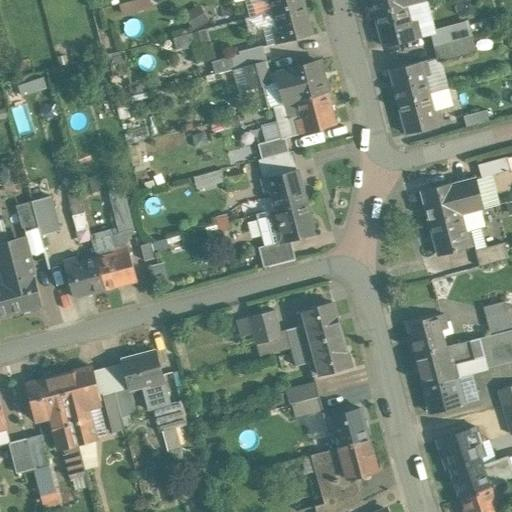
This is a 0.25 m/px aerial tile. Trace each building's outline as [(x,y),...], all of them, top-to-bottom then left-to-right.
[(303,0),(250,0),(251,3),(262,0),(270,0),(273,10),(304,2),(303,0)] [(371,0),(375,14),(406,6),(425,1),(424,0),(371,0)] [(304,2),(273,10),(278,25),(271,27),(275,42),(312,32),(304,2)] [(406,6),(375,14),(383,45),(419,35),(416,22),(410,23),(406,6)] [(470,36),(435,45),(439,58),(473,49),(470,36)] [(264,46),(241,52),(244,65),(268,59),(264,46)] [(319,60),(277,71),(285,102),(327,91),(319,60)] [(426,60),(389,70),(398,102),(429,94),(424,76),(430,74),(426,60)] [(21,94),(47,87),(44,76),(18,83),(21,94)] [(285,102),(274,105),(282,136),(285,135),(285,136),(299,133),(336,123),(327,91),(285,102)] [(429,94),(398,102),(406,133),(443,124),(439,109),(433,111),(432,107),(441,105),(437,91),(429,94)] [(486,109),(463,115),(466,127),(489,121),(486,109)] [(282,136),(258,142),(262,157),(289,150),(285,136),(285,135),(282,136)] [(507,155),(479,162),(482,175),(511,168),(507,155)] [(298,168),(261,178),(265,191),(271,190),(276,208),(276,209),(307,200),(298,168)] [(198,189),(225,186),(223,170),(196,172),(198,189)] [(246,171),(226,176),(229,189),(249,184),(246,171)] [(475,176),(458,181),(462,195),(456,197),(460,214),(480,209),(483,208),(475,176)] [(458,181),(421,191),(429,222),(460,214),(456,197),(462,195),(458,181)] [(80,189),(67,192),(73,213),(85,210),(80,189)] [(125,191),(109,194),(117,226),(119,232),(123,231),(134,228),(125,191)] [(51,195),(31,200),(38,225),(40,235),(56,231),(50,208),(54,207),(51,195)] [(31,200),(16,204),(22,229),(38,225),(31,200)] [(307,200),(276,209),(276,208),(257,213),(265,244),(278,241),(278,242),(291,238),(315,232),(307,200)] [(480,209),(460,214),(465,232),(471,230),(474,244),(473,245),(475,249),(486,246),(482,228),(484,224),(480,209)] [(460,214),(429,222),(438,254),(473,245),(474,244),(471,230),(465,232),(460,214)] [(0,220),(0,243),(8,241),(3,221),(0,220)] [(117,226),(91,233),(97,256),(106,288),(136,280),(123,231),(119,232),(117,226)] [(8,241),(0,243),(0,275),(0,277),(1,276),(2,281),(18,277),(17,272),(32,268),(24,237),(8,241)] [(291,238),(278,242),(278,241),(265,244),(259,246),(264,266),(296,258),(291,238)] [(486,246),(475,249),(479,266),(508,257),(504,241),(486,246)] [(97,256),(79,261),(77,256),(63,260),(72,296),(106,288),(97,256)] [(32,268),(17,272),(18,277),(2,281),(10,313),(42,305),(32,268)] [(0,277),(0,276),(0,315),(10,313),(2,281),(1,276),(0,277)] [(503,301),(485,306),(488,320),(506,315),(503,301)] [(332,302),(296,311),(300,325),(306,324),(310,341),(341,333),(332,302)] [(281,330),(275,309),(248,316),(253,333),(255,344),(282,337),(281,330)] [(443,312),(406,321),(414,353),(446,345),(441,327),(447,326),(443,312)] [(253,333),(248,316),(236,319),(240,336),(253,333)] [(282,337),(255,344),(259,355),(310,341),(306,324),(300,325),(281,330),(282,337)] [(341,333),(310,341),(315,358),(309,360),(313,374),(349,365),(341,333)] [(479,336),(446,345),(450,362),(457,360),(484,353),(479,336)] [(446,345),(414,353),(423,384),(460,375),(457,360),(450,362),(446,345)] [(155,349),(122,358),(131,389),(149,384),(151,389),(165,386),(155,349)] [(91,366),(60,375),(78,442),(94,437),(96,437),(88,406),(101,403),(91,366)] [(488,366),(470,370),(472,380),(490,376),(488,366)] [(60,375),(27,383),(37,420),(51,416),(59,447),(78,442),(60,375)] [(460,375),(423,384),(429,410),(467,400),(460,375)] [(315,380),(285,388),(289,403),(319,395),(315,380)] [(511,384),(499,388),(503,404),(511,401),(511,384)] [(114,388),(103,391),(113,430),(124,428),(114,388)] [(319,395),(289,403),(295,424),(323,417),(325,416),(319,395)] [(182,400),(153,408),(159,430),(162,429),(176,426),(188,423),(182,400)] [(0,402),(0,440),(9,438),(0,402)] [(325,416),(323,417),(327,431),(333,430),(337,446),(369,438),(361,407),(325,416)] [(176,426),(162,429),(168,450),(181,446),(176,426)] [(485,454),(476,426),(466,429),(475,456),(479,455),(479,456),(485,454)] [(475,456),(466,429),(435,439),(445,468),(450,466),(460,497),(490,487),(489,485),(482,464),(479,456),(479,455),(475,456)] [(41,433),(25,437),(34,468),(49,464),(41,433)] [(25,437),(10,441),(18,472),(34,468),(25,437)] [(94,437),(78,442),(85,468),(96,465),(94,437)] [(337,446),(327,449),(317,452),(330,500),(346,496),(345,494),(359,490),(356,476),(377,470),(369,438),(337,446)] [(317,452),(303,456),(317,504),(330,501),(330,500),(317,452)] [(511,476),(505,456),(482,464),(489,485),(511,477),(511,476)] [(490,487),(460,497),(465,511),(504,511),(501,501),(495,503),(490,487)] [(330,501),(317,504),(318,511),(341,511),(363,502),(359,490),(345,494),(346,496),(330,500),(330,501)]
